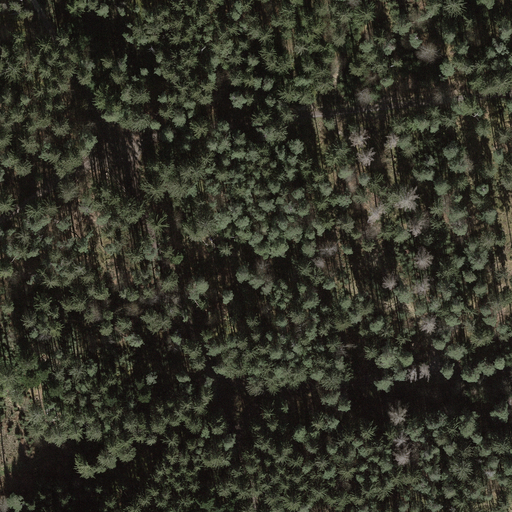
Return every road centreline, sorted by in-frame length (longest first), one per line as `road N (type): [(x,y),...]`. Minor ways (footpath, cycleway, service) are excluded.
road 1 (track): [(211,381),(123,158),(33,0)]
road 2 (track): [(123,158),(511,92)]
road 3 (track): [(511,371),(265,394),(211,381)]
road 4 (track): [(123,158),(67,172),(0,218)]
road 5 (track): [(256,511),(211,381)]
